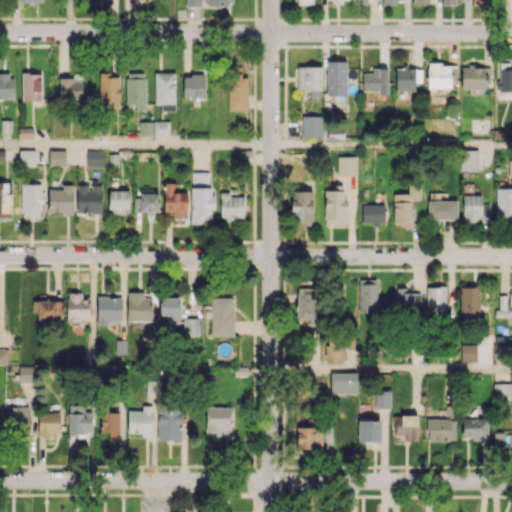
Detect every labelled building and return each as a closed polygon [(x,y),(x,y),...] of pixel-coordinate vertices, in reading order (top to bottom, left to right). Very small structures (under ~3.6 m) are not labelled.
[(345,96),(346,61),(327,61),(326,95),(345,96)] [(456,80),(456,64),(426,65),(427,88),(450,87),(450,80),(456,80)] [(321,66),(297,66),(297,90),(309,90),(310,97),(321,97),(321,66)] [(468,96),(483,95),(483,87),(490,86),(490,67),(460,67),(461,88),(468,88),(468,96)] [(511,67),(497,68),(497,98),(511,98),(511,67)] [(387,92),(387,68),(372,68),(372,73),(361,73),(362,92),(387,92)] [(395,90),(414,91),(415,82),(421,82),(421,68),(396,68),(395,90)] [(125,104),(136,105),(135,111),(145,111),(146,73),(126,72),(125,104)] [(175,110),(174,72),(154,72),(154,104),(160,104),(161,110),(175,110)] [(41,101),(41,73),(22,73),(21,101),(41,101)] [(58,77),(59,101),(83,100),(82,73),(73,73),(73,77),(58,77)] [(99,106),(119,106),(118,73),(98,74),(99,106)] [(13,75),(0,74),(0,98),(14,98),(13,75)] [(183,74),(182,98),(204,98),(204,74),(183,74)] [(321,137),(321,115),(302,115),(301,136),(321,137)] [(139,136),(169,136),(169,121),(138,121),(139,136)] [(19,165),(34,165),(35,150),(19,149),(19,165)] [(65,165),(65,149),(48,149),(48,165),(65,165)] [(86,166),(102,167),(102,150),(86,149),(86,166)] [(252,150),(238,150),(238,163),(252,163),(252,150)] [(478,150),(460,150),(460,170),(478,170),(478,150)] [(356,175),(356,156),(337,156),(337,175),(356,175)] [(209,172),(191,171),(190,224),(203,224),(203,218),(210,218),(210,209),(214,209),(214,194),(208,194),(209,172)] [(0,217),(11,218),(11,182),(0,181),(0,217)] [(186,192),(174,192),(174,182),(163,182),(163,211),(172,211),(172,218),(187,218),(186,192)] [(41,183),(21,184),(21,218),(42,218),(41,183)] [(48,189),(48,213),(72,214),(73,184),(62,184),(61,189),(48,189)] [(101,185),(76,184),(75,212),(100,213),(101,185)] [(511,188),(496,188),(496,221),(511,220),(511,188)] [(127,190),(108,190),(108,214),(127,214),(127,190)] [(346,224),(345,190),(324,190),(324,224),(346,224)] [(410,222),(409,200),(420,200),(419,190),(408,190),(409,194),(393,194),(393,222),(410,222)] [(312,225),(313,191),(292,191),(291,225),(312,225)] [(220,218),(242,218),(242,196),(228,196),(228,192),(219,192),(220,218)] [(133,211),(158,212),(158,194),(134,193),(133,211)] [(481,194),(462,195),(463,221),(481,221),(481,194)] [(456,200),(427,200),(428,220),(456,219),(456,200)] [(383,204),(361,204),(361,223),(383,223),(383,204)] [(358,311),(377,311),(377,279),(358,279),(358,311)] [(426,286),(425,314),(445,315),(445,286),(426,286)] [(479,320),(479,286),(460,286),(459,319),(479,320)] [(296,318),(316,319),(316,288),(297,287),(296,318)] [(415,289),(396,289),(395,308),(414,309),(415,289)] [(151,320),(151,292),(127,292),(127,320),(151,320)] [(66,321),(90,320),(90,294),(66,294),(66,321)] [(508,295),(499,295),(498,310),(495,310),(495,317),(507,317),(508,295)] [(121,297),(96,296),(96,325),(107,326),(107,320),(121,320),(121,297)] [(178,297),(159,297),(159,315),(169,315),(169,323),(179,322),(178,297)] [(233,297),(211,297),(210,336),(232,336),(233,297)] [(58,321),(59,301),(32,300),(32,313),(37,313),(37,321),(58,321)] [(183,317),(183,335),(198,335),(198,318),(183,317)] [(326,362),(344,362),(344,340),(325,340),(326,362)] [(461,362),(477,361),(476,344),(460,344),(461,362)] [(0,363),(9,364),(9,355),(16,355),(16,348),(0,348),(0,363)] [(18,381),(36,381),(36,367),(18,366),(18,381)] [(356,372),(329,372),(330,394),(357,393),(356,372)] [(511,382),(493,383),(494,400),(511,400),(511,382)] [(390,390),(375,390),(376,408),(390,407),(390,390)] [(180,440),(181,403),(157,402),(157,439),(180,440)] [(127,410),(127,434),(151,434),(151,405),(142,405),(142,410),(127,410)] [(6,407),(6,426),(29,426),(29,406),(6,407)] [(68,406),(67,434),(91,434),(91,406),(68,406)] [(231,407),(206,406),(205,434),(231,434),(231,407)] [(119,412),(100,411),(100,432),(109,432),(109,439),(118,440),(119,412)] [(37,412),(37,434),(59,435),(60,412),(37,412)] [(417,438),(417,415),(394,415),(394,438),(417,438)] [(455,418),(427,418),(427,440),(455,440),(455,418)] [(488,418),(462,418),(461,440),(488,440),(488,418)] [(357,441),(380,441),(380,420),(357,420),(357,441)] [(322,427),(297,426),(296,450),(321,450),(322,427)]
